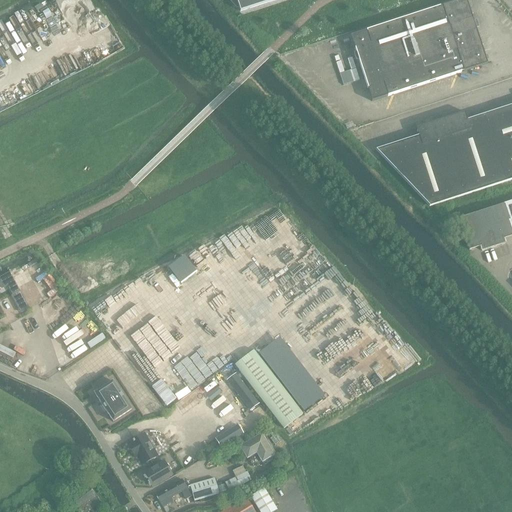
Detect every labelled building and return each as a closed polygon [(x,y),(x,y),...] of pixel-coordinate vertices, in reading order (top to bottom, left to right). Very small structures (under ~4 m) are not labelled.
[(278,0),(236,0),(240,12),(278,0)] [(388,97),(487,65),(466,0),(462,0),(366,32),(370,44),(355,49),(368,90),(384,85),(388,97)] [(341,74),(344,84),(360,79),(356,68),(341,74)] [(511,106),(467,121),(465,113),(416,129),(418,137),(376,150),(376,151),(429,207),(511,180),(511,106)] [(511,202),(459,220),(469,251),(480,247),(482,252),(505,245),(503,240),(511,237),(511,202)] [(285,301),(303,325),(316,315),(298,291),(285,301)] [(270,312),(289,336),(301,327),(283,303),(270,312)] [(235,366),(284,430),(303,416),(254,351),(235,366)] [(251,410),(260,403),(236,373),(227,380),(251,410)] [(161,380),(152,387),(167,406),(176,399),(161,380)] [(131,411),(113,382),(94,394),(101,405),(106,412),(113,423),(131,411)] [(239,426),(216,440),(221,448),(243,434),(239,426)] [(138,457),(143,466),(157,457),(154,451),(154,449),(152,445),(150,445),(144,435),(130,443),(130,445),(128,446),(135,458),(138,457)] [(258,455),(263,463),(264,462),(267,462),(272,460),(272,457),(274,456),(262,435),(241,448),(248,459),(255,454),(256,452),(259,453),(258,455)] [(144,474),(152,487),(172,476),(170,472),(170,469),(169,467),(167,466),(164,462),(144,474)] [(236,479),(246,474),(243,467),(233,472),(236,479)] [(225,484),(229,492),(251,481),(247,473),(246,474),(236,479),(225,484)] [(190,487),(194,502),(219,495),(214,479),(190,487)] [(186,500),(191,497),(182,480),(155,495),(160,504),(163,508),(173,502),(171,499),(182,492),(186,500)] [(217,487),(219,494),(226,492),(224,486),(217,487)] [(77,511),(97,511),(104,507),(101,504),(101,503),(90,487),(81,493),(78,489),(68,496),(78,511),(77,511)] [(251,497),(259,511),(274,511),(277,510),(264,489),(251,497)] [(225,511),(253,511),(246,500),(225,511)]
